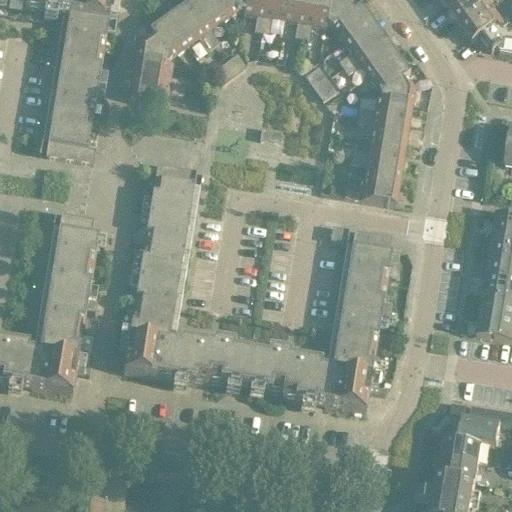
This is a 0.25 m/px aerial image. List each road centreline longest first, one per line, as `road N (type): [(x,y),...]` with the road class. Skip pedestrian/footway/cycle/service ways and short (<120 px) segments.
road 1 (residential): [(377,472),(123,431),(88,453),(0,439)]
road 2 (residential): [(219,315),(237,200),(312,212)]
road 3 (residential): [(415,362),(435,233)]
road 4 (residential): [(312,212),(435,233)]
road 5 (residential): [(440,205),(454,85)]
